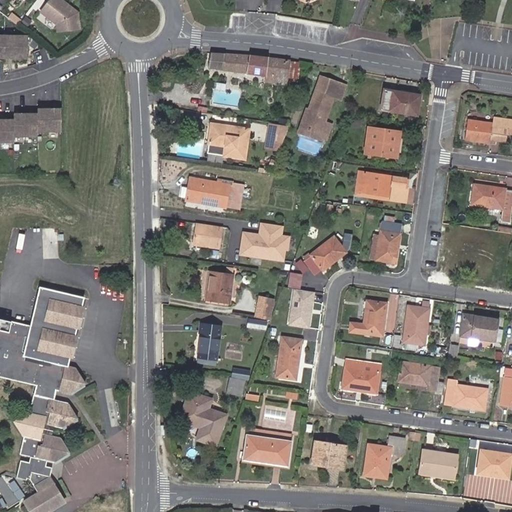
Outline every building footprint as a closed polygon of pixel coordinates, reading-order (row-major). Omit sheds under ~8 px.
[(62,0),(47,0),(39,11),(55,23),(56,31),(78,28),(76,11),(62,0)] [(3,31),(3,56),(27,56),(27,31),(3,31)] [(269,58),(209,52),(207,68),(266,76),(287,78),(288,60),(269,58)] [(300,62),(288,60),(287,78),(297,79),(300,62)] [(287,78),(266,76),(265,82),(286,85),(287,78)] [(420,94),(384,89),(381,110),(416,114),(420,94)] [(334,97),(316,90),(309,110),(306,109),(300,126),(322,134),(321,137),(326,139),(332,125),(325,122),(334,97)] [(60,105),(37,105),(37,118),(37,127),(60,127),(60,105)] [(36,111),(12,112),(12,118),(12,120),(13,134),(37,134),(37,127),(37,118),(36,111)] [(12,118),(0,117),(0,140),(13,140),(12,120),(12,118)] [(493,123),(467,119),(465,139),(494,143),(495,140),(505,141),(505,135),(511,135),(511,119),(493,117),(493,123)] [(249,130),(211,124),(208,144),(223,146),(222,156),(245,159),(249,130)] [(290,127),(270,124),(268,134),(286,137),(290,127)] [(322,134),(300,126),(298,132),(320,139),(321,137),(322,134)] [(398,132),(368,128),(365,152),(395,156),(398,132)] [(300,146),(320,152),(323,142),(303,136),(300,146)] [(392,186),(393,177),(359,172),(356,191),(390,196),(390,200),(405,202),(407,188),(404,188),(392,186)] [(245,187),(232,185),(232,182),(217,179),(217,183),(186,177),(182,199),(241,209),(245,187)] [(406,178),(393,177),(392,186),(404,188),(406,178)] [(511,199),(511,189),(474,185),(471,204),(487,207),(487,210),(493,210),(494,207),(502,209),(501,221),(509,222),(511,199)] [(390,196),(356,191),(356,194),(390,200),(390,196)] [(394,263),(400,225),(393,223),(394,217),(383,215),(381,230),(380,235),(376,260),(394,263)] [(282,226),(258,222),(256,233),(242,231),(238,254),(283,261),(287,235),(281,234),(282,226)] [(222,227),(195,223),(193,244),(204,246),(204,248),(219,250),(222,227)] [(369,259),(376,260),(380,235),(373,234),(369,259)] [(345,252),(333,236),(310,255),(311,256),(303,261),(314,275),(321,269),(322,270),(345,252)] [(307,269),(301,260),(296,264),(303,273),(307,269)] [(225,272),(209,270),(205,300),(229,303),(233,268),(226,267),(225,272)] [(302,275),(291,273),(289,287),(300,288),(302,275)] [(314,291),(292,288),(286,324),(308,328),(314,291)] [(68,370),(83,301),(38,291),(30,330),(0,322),(0,381),(36,389),(30,414),(12,423),(24,441),(20,457),(29,459),(27,465),(19,463),(15,480),(25,483),(26,480),(29,481),(37,493),(22,502),(27,511),(54,511),(65,506),(54,487),(55,486),(49,479),(51,471),(42,468),(43,463),(55,466),(71,456),(61,441),(45,437),(43,436),(45,427),(47,427),(62,431),(78,421),(69,406),(54,403),(56,394),(69,397),(85,387),(75,371),(68,370)] [(256,318),(269,320),(272,299),(260,297),(256,318)] [(386,303),(366,301),(363,324),(351,322),(349,332),(381,335),(384,316),(386,303)] [(427,310),(408,307),(403,342),(423,344),(427,310)] [(496,320),(463,315),(460,336),(493,341),(495,327),(496,320)] [(267,322),(248,319),(247,327),(266,330),(267,322)] [(216,360),(220,326),(199,323),(197,334),(200,334),(196,358),(216,360)] [(495,327),(493,341),(501,342),(503,328),(495,327)] [(302,340),(276,336),(274,347),(280,348),(276,378),(296,380),(302,340)] [(458,345),(449,344),(447,356),(456,358),(458,345)] [(435,390),(439,367),(430,366),(432,359),(410,355),(408,363),(401,362),(398,380),(428,385),(428,389),(435,390)] [(379,364),(346,360),(342,388),(375,393),(379,364)] [(250,370),(232,367),(231,377),(249,379),(250,370)] [(243,379),(229,377),(227,392),(241,394),(243,379)] [(511,378),(504,377),(500,405),(511,406),(511,401),(511,400),(511,378)] [(484,408),(488,380),(471,378),(470,386),(457,384),(458,380),(448,379),(445,403),(484,408)] [(297,399),(298,393),(286,391),(285,398),(297,399)] [(211,399),(189,392),(179,419),(201,426),(197,438),(214,444),(225,414),(208,408),(211,399)] [(259,395),(246,393),(245,400),(258,401),(259,395)] [(312,425),(305,424),(303,431),(311,433),(312,425)] [(291,435),(248,429),(244,460),(286,466),(291,435)] [(365,475),(372,476),(373,471),(385,472),(388,453),(402,455),(404,438),(390,437),(389,447),(369,444),(365,475)] [(345,446),(316,441),(312,464),(342,468),(345,446)] [(456,454),(423,449),(420,473),(453,478),(456,454)] [(508,472),(510,454),(480,450),(477,473),(495,476),(496,470),(508,472)] [(0,489),(11,505),(23,497),(6,472),(0,476),(0,489)]
